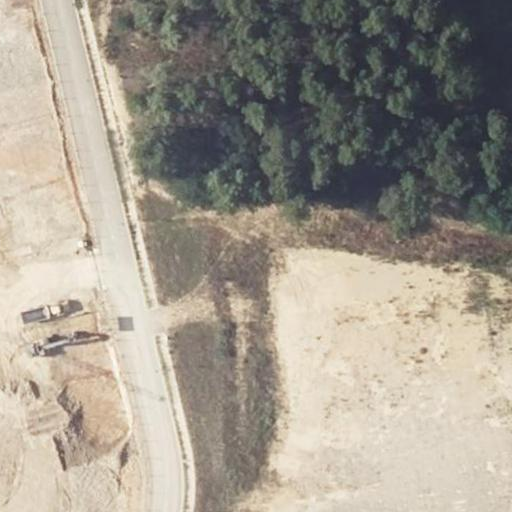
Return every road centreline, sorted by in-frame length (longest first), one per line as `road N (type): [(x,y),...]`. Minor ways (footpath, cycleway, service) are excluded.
road 1 (residential): [(117,257),(57,0)]
road 2 (residential): [(166,511),(162,439),(117,257)]
road 3 (residential): [(0,479),(20,420),(0,329)]
